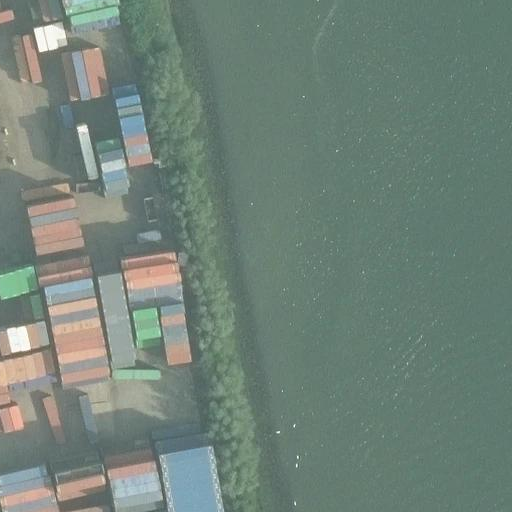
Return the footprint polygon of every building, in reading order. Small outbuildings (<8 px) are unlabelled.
[(117,124),(145,117),(127,41),(103,46),(110,78),(83,84),(84,91),(56,97),(67,145),(119,133),(117,124)] [(155,464),(203,458),(177,251),(129,257),(155,464)] [(23,362),(104,359),(100,263),(71,264),(71,275),(45,276),(46,308),(21,309),(23,362)] [(130,325),(128,317),(119,319),(116,309),(106,311),(110,330),(130,325)] [(0,359),(18,359),(16,311),(0,311),(0,359)] [(107,457),(109,484),(155,480),(153,454),(107,457)]
